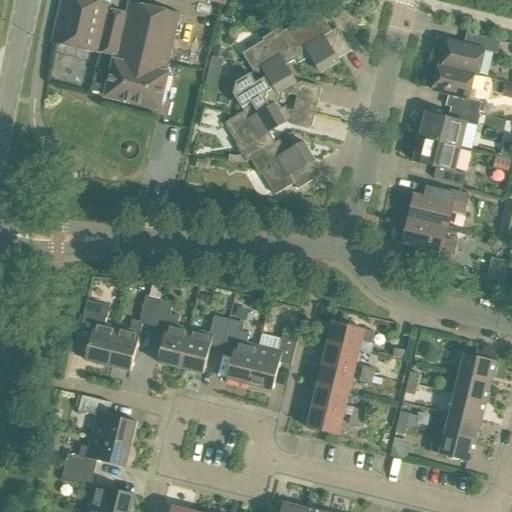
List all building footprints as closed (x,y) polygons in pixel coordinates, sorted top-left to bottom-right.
[(91,0),(62,0),(53,42),(100,53),(100,52),(117,56),(117,59),(115,58),(106,97),(159,109),(168,71),(167,70),(180,15),(130,3),(127,14),(110,10),(111,4),(91,0)] [(282,32),(296,59),(299,63),(311,56),(321,72),(339,62),(337,60),(352,51),(337,28),(332,31),(320,12),(299,25),(298,23),(282,32)] [(279,92),(284,89),(293,84),(294,85),(294,86),(297,84),(285,65),(296,59),(282,32),(279,28),(262,39),(263,41),(242,53),(253,72),(263,67),(279,92)] [(438,66),(479,76),(485,51),(498,54),(501,42),(474,35),(471,47),(448,41),(442,66),(438,65),(438,66)] [(217,48),(215,56),(224,59),(226,50),(217,48)] [(479,76),(438,66),(432,91),(456,97),(453,108),(456,109),(479,115),(482,103),(474,101),(476,91),(471,90),(475,75),(479,76)] [(263,67),(253,72),(236,82),(233,94),(244,111),(249,120),(275,105),(276,104),(279,93),(279,92),(263,67)] [(318,101),(321,90),(319,86),(301,82),(297,84),(294,86),(292,93),(293,94),(318,101)] [(292,93),(294,86),(294,85),(293,84),(284,89),(288,95),(292,93)] [(275,105),(249,120),(244,111),(225,122),(238,143),(236,144),(246,161),(251,159),(276,142),(269,132),(288,120),(286,117),(286,118),(284,119),(279,110),(275,105)] [(286,118),(286,117),(288,110),(285,106),(279,110),(284,119),(286,118)] [(312,127),(315,116),(289,109),(288,110),(286,117),(288,120),(290,124),(308,129),(312,127)] [(426,114),(420,138),(460,148),(466,124),(478,127),(481,116),(479,115),(456,109),(454,120),(426,114)] [(460,148),(420,138),(414,163),(441,170),(439,181),(463,187),(466,175),(454,173),(460,148)] [(280,140),(276,142),(251,159),(260,175),(263,174),(275,195),(294,183),(298,189),(321,175),(312,161),(314,160),(303,142),(287,152),(280,140)] [(502,157),(511,159),(511,157),(511,145),(505,144),(502,157)] [(492,168),(508,172),(510,160),(495,157),(492,168)] [(198,159),(196,167),(205,169),(207,161),(198,159)] [(425,185),(423,197),(414,195),(408,219),(447,229),(452,211),(465,214),(469,196),(425,185)] [(511,208),(506,207),(503,225),(511,226),(511,208)] [(457,243),(445,240),(447,229),(408,219),(403,243),(418,247),(415,259),(451,268),(457,243)] [(155,321),(161,300),(146,296),(141,317),(155,321)] [(108,366),(118,327),(105,324),(110,306),(87,300),(80,330),(92,332),(85,361),(108,366)] [(161,300),(155,321),(153,332),(165,335),(158,363),(181,368),(190,330),(178,326),(180,317),(170,314),(173,303),(161,300)] [(210,334),(190,330),(181,368),(204,374),(210,346),(222,349),(229,320),(214,316),(210,334)] [(118,327),(108,366),(131,372),(143,322),(132,320),(130,330),(118,327)] [(244,323),(229,320),(222,349),(234,352),(227,380),(250,385),(259,347),(247,344),(249,334),(242,332),(244,323)] [(333,322),(327,344),(359,351),(362,341),(371,344),(374,332),(333,322)] [(259,347),(250,385),(273,391),(279,363),(291,366),(299,337),(283,333),(279,351),(259,347)] [(417,342),(415,353),(424,356),(427,345),(417,342)] [(359,351),(327,344),(322,365),(354,372),(359,351)] [(392,357),(404,359),(406,351),(394,349),(392,357)] [(459,374),(491,382),(496,362),(464,354),(459,374)] [(354,372),(322,365),(317,386),(349,393),(354,372)] [(363,366),(361,374),(374,377),(376,369),(363,366)] [(407,383),(417,385),(420,375),(410,372),(407,383)] [(374,377),(361,374),(358,382),(372,385),(372,384),(374,377)] [(459,374),(454,394),(486,402),(491,382),(459,374)] [(374,377),(372,384),(381,386),(383,379),(374,377)] [(417,385),(407,383),(405,393),(414,396),(417,385)] [(317,386),(312,407),(344,414),(349,393),(317,386)] [(454,394),(449,414),(481,422),(486,402),(454,394)] [(111,403),(82,396),(78,411),(97,416),(92,435),(131,445),(137,422),(108,415),(111,403)] [(344,414),(312,407),(307,428),(339,436),(344,414)] [(352,408),(350,416),(363,419),(366,411),(352,408)] [(400,412),(398,423),(407,425),(410,414),(400,412)] [(481,422),(449,414),(445,434),(476,442),(481,422)] [(363,419),(350,416),(348,424),(361,427),(363,419)] [(407,425),(398,423),(395,433),(404,436),(407,425)] [(430,452),(471,462),(476,442),(445,434),(435,432),(430,452)] [(68,453),(65,465),(94,472),(97,461),(125,468),(131,445),(92,435),(89,448),(82,446),(79,456),(68,453)] [(94,472),(65,465),(62,481),(81,485),(79,493),(93,496),(90,508),(106,511),(130,511),(134,495),(92,484),(94,472)] [(304,511),(305,508),(284,503),(281,511),(304,511)]
